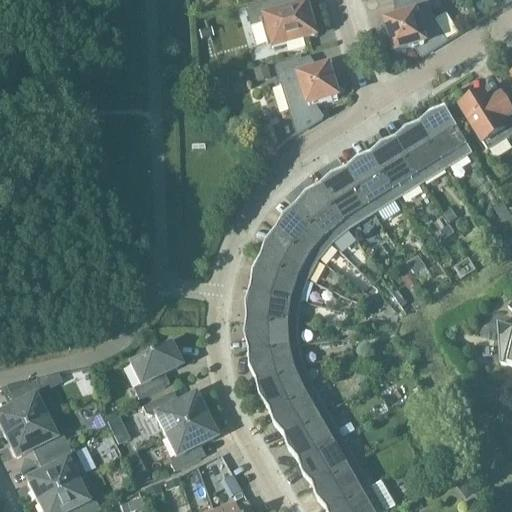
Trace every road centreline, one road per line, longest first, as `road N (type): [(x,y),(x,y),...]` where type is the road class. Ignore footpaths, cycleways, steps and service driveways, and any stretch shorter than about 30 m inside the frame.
road 1 (residential): [(284,511),(228,407),(214,362),(214,291),(255,199),(290,159),(370,107)]
road 2 (residential): [(370,107),(511,17)]
